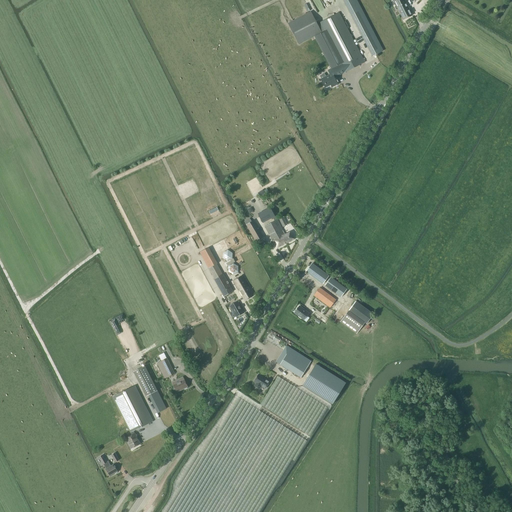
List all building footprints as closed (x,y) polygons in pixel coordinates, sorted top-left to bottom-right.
[(343,0),(372,56),(383,51),(356,0),(343,0)] [(404,0),(393,0),(399,11),(395,13),(397,16),(400,14),(403,20),(412,15),(404,0)] [(364,62),(339,13),(317,24),(311,12),(288,24),(299,45),(315,36),(323,32),(340,64),(344,73),(364,62)] [(344,73),(340,64),(336,66),(328,70),(330,75),(321,79),(325,88),(331,85),(332,87),(337,84),(334,78),(344,73)] [(262,223),(275,216),(270,207),(258,214),(262,223)] [(253,220),(251,221),(249,218),(244,221),(256,242),(263,237),(253,220)] [(282,231),(283,231),(277,220),(264,227),(276,248),(285,244),(281,236),(284,235),(282,231)] [(285,244),(295,239),(290,232),(284,235),(281,236),(285,244)] [(222,274),(217,264),(217,263),(209,247),(200,252),(209,268),(215,279),(214,279),(223,297),(233,291),(223,274),(222,274)] [(322,284),(328,276),(312,264),(306,272),(322,284)] [(245,301),(253,296),(243,277),(243,276),(243,275),(233,281),(245,301)] [(341,297),(347,289),(330,277),(324,285),(341,297)] [(336,300),(320,288),(314,295),(330,307),(336,300)] [(374,315),(355,301),(348,310),(365,322),(367,324),(374,315)] [(243,313),(237,302),(230,306),(236,317),(243,313)] [(303,320),(309,313),(299,306),(294,313),(303,320)] [(356,334),(365,322),(348,310),(340,322),(356,334)] [(300,377),(307,367),(311,361),(286,345),(276,362),(280,365),(300,377)] [(164,378),(174,373),(167,358),(157,363),(164,378)] [(316,364),(302,385),(332,404),(345,383),(316,364)] [(146,396),(148,395),(157,391),(145,366),(133,372),(146,396)] [(265,389),(269,382),(258,375),(254,381),(256,383),(254,386),(259,389),(261,386),(265,389)] [(177,392),(187,387),(183,377),(172,382),(177,392)] [(133,431),(153,421),(135,385),(112,396),(130,432),(131,432),(133,431)] [(157,391),(148,395),(157,413),(166,409),(157,391)] [(139,443),(135,433),(134,434),(133,431),(131,432),(132,435),(126,438),(125,438),(125,439),(130,449),(133,447),(133,446),(139,443)] [(107,461),(106,462),(102,455),(99,457),(103,464),(105,469),(109,476),(117,471),(113,465),(110,466),(107,461)]
